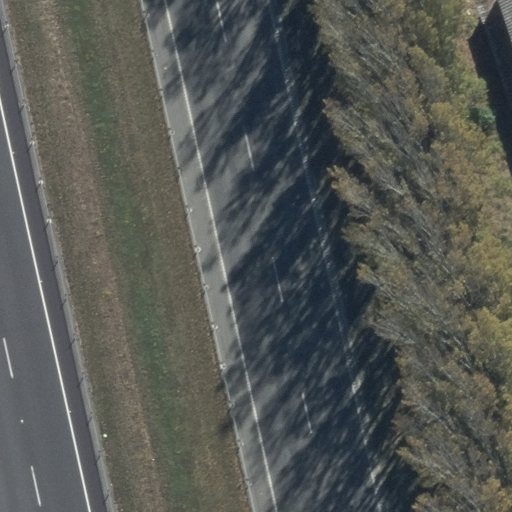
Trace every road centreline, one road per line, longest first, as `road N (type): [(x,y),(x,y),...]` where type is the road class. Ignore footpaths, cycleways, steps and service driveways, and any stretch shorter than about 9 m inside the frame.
road 1 (motorway): [(213,0),(325,511)]
road 2 (motorway): [(41,511),(0,322)]
